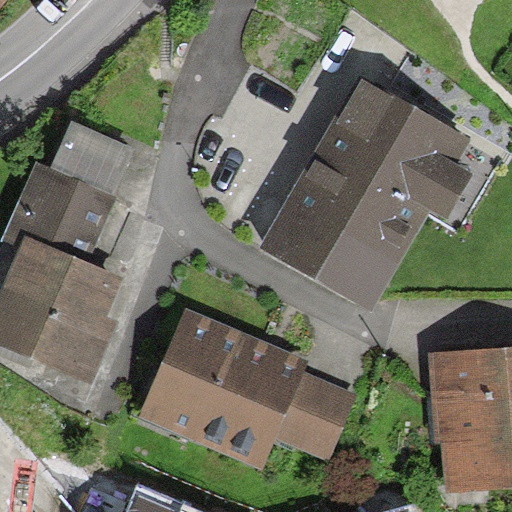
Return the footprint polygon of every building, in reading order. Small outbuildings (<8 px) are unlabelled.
[(460,121),(353,64),(259,238),(369,297),(422,198),(442,208),(466,162),(444,150),(460,121)] [(135,147),(72,122),(53,170),(116,195),(135,147)] [(116,195),(53,170),(37,164),(8,236),(23,242),(87,267),(116,195)] [(87,267),(23,242),(0,298),(0,346),(91,383),(117,320),(106,315),(120,281),(87,267)] [(295,354),(176,308),(136,411),(252,455),(262,431),(321,453),(345,390),(289,369),(295,354)] [(511,345),(431,351),(439,478),(511,473),(511,345)] [(177,511),(139,496),(132,511),(177,511)]
